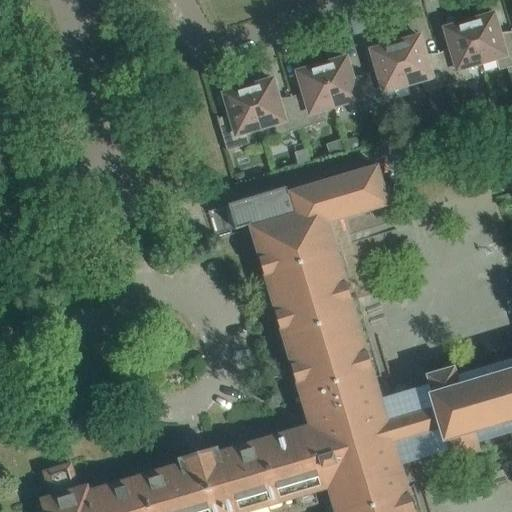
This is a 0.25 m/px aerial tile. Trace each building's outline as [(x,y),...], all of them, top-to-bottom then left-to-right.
[(483,14),(468,19),(481,63),(495,59),(499,71),(511,66),(511,38),(501,41),(493,15),(483,18),(483,16),(483,14)] [(481,63),(468,19),(453,23),(454,24),(455,24),(455,26),(445,29),(453,56),(440,59),(448,86),(471,79),(467,67),(481,63)] [(409,36),(395,41),(408,85),(422,81),(425,92),(448,86),(440,59),(427,63),(420,37),(410,40),(409,38),(410,37),(409,36)] [(408,85),(395,41),(380,45),(380,46),(381,46),(382,48),(372,51),(379,77),(367,81),(374,107),(397,101),(394,89),(408,85)] [(335,59),(336,59),(336,58),(321,62),(334,107),(348,103),(351,114),(374,107),(367,81),(354,85),(346,59),(336,62),(335,59)] [(334,107),(321,62),(306,67),(307,68),(308,70),(298,73),(306,99),(293,103),(301,129),(324,122),(320,111),(334,107)] [(280,107),(272,81),(262,83),(262,81),(262,80),(247,84),(260,129),(274,124),(278,136),(301,129),(293,103),(280,107)] [(260,129),(247,84),(233,88),(233,90),(234,89),(234,92),(224,95),(232,121),(219,125),(226,151),(250,144),(247,133),(260,129)] [(389,206),(383,186),(378,167),(290,193),(291,194),(284,196),(282,190),(229,205),(236,230),(251,226),(251,228),(250,228),(310,427),(328,489),(335,511),(414,511),(402,468),(450,454),(452,461),(480,452),(478,447),(511,437),(511,363),(458,379),(455,368),(427,376),(431,388),(382,403),(329,224),(389,206)] [(250,511),(328,489),(310,427),(219,454),(217,450),(206,453),(205,451),(191,456),(192,457),(180,461),(181,465),(90,492),(88,487),(78,489),(71,464),(44,472),(51,497),(42,500),(45,511),(250,511)]
